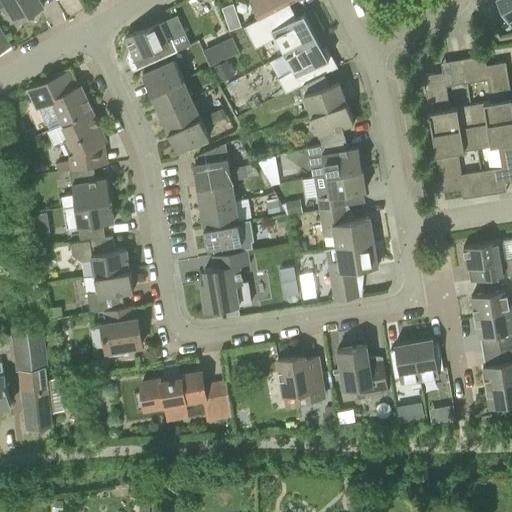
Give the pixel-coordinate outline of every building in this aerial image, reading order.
[(41,0),(0,0),(0,2),(7,13),(12,10),(17,20),(26,15),(27,17),(34,18),(36,11),(35,9),(44,4),(41,0)] [(214,13),(209,0),(188,0),(181,3),(186,21),(214,13)] [(289,1),(291,0),(252,0),(259,17),(289,1)] [(511,17),(511,0),(498,0),(508,18),(511,17)] [(283,53),(317,35),(304,12),(297,16),(289,1),(259,17),(244,25),(255,46),(274,35),(283,53)] [(238,25),(235,14),(224,18),(228,29),(238,25)] [(166,37),(159,21),(126,36),(135,56),(131,57),(136,68),(178,50),(171,35),(166,37)] [(0,51),(12,44),(0,25),(0,51)] [(325,73),(338,67),(326,44),(322,46),(317,35),(283,53),(292,70),(278,77),(286,93),(303,84),(303,83),(325,73)] [(203,49),(210,66),(240,52),(233,36),(203,49)] [(470,103),(474,125),(511,118),(511,98),(506,60),(486,64),(486,60),(478,61),(477,55),(463,57),(467,81),(486,78),(490,100),(470,103)] [(474,125),(470,103),(449,106),(446,85),(467,81),(463,57),(448,60),(450,66),(442,67),(443,71),(423,74),(433,132),(474,125)] [(174,58),(143,72),(151,92),(183,77),(174,58)] [(235,73),(228,58),(214,65),(221,80),(235,73)] [(54,100),(64,122),(93,109),(81,83),(70,88),(63,72),(28,88),(37,108),(54,100)] [(328,84),(325,73),(303,83),(303,84),(306,92),(304,93),(312,113),(347,101),(339,80),(328,84)] [(183,77),(151,92),(160,111),(192,97),(183,77)] [(192,97),(160,111),(169,131),(201,116),(192,97)] [(322,142),(345,136),(342,126),(354,121),(347,101),(312,113),(322,142)] [(58,171),(70,169),(94,166),(102,164),(98,142),(106,138),(93,109),(64,122),(70,136),(63,140),(70,155),(71,159),(57,161),(58,171)] [(226,117),(222,109),(210,115),(214,122),(226,117)] [(209,136),(201,116),(169,131),(177,150),(209,136)] [(511,178),(511,118),(474,125),(477,147),(498,144),(501,166),(481,169),(485,193),(499,190),(498,184),(506,183),(505,180),(511,178)] [(485,193),(481,169),(460,172),(456,151),(477,147),(474,125),(433,132),(442,190),(462,187),(462,190),(469,189),(470,195),(485,193)] [(326,174),(362,167),(358,146),(347,148),(345,136),(322,142),(324,152),(322,152),(326,174)] [(198,162),(194,163),(198,184),(232,178),(246,176),(244,165),(230,167),(228,157),(225,142),(197,155),(198,162)] [(263,167),(277,164),(276,154),(258,158),(263,167)] [(63,206),(76,203),(76,204),(110,199),(107,177),(96,179),(94,166),(70,169),(74,194),(62,196),(63,206)] [(362,167),(326,174),(328,186),(316,188),(318,197),(320,208),(345,204),(344,193),(366,189),(362,167)] [(232,178),(198,184),(201,205),(235,200),(232,178)] [(79,226),(80,230),(81,240),(105,236),(103,222),(114,220),(110,199),(76,204),(76,203),(63,206),(67,228),(79,226)] [(301,210),(299,199),(286,201),(287,212),(301,210)] [(235,200),(201,205),(204,226),(239,221),(235,200)] [(279,210),(278,200),(266,202),(268,212),(279,210)] [(336,246),(376,240),(376,239),(374,239),(370,215),(348,219),(345,204),(320,208),(324,235),(334,233),(336,246)] [(286,226),(285,215),(277,216),(278,227),(286,226)] [(239,221),(204,226),(208,247),(242,242),(239,221)] [(81,260),(93,259),(95,274),(130,268),(126,247),(115,249),(113,234),(105,236),(81,240),(70,242),(72,253),(81,260)] [(492,276),(511,273),(511,236),(464,244),(467,266),(471,265),(471,266),(482,265),(482,264),(490,262),(492,276)] [(328,260),(333,287),(335,299),(360,295),(358,283),(362,283),(363,267),(378,264),(374,240),(376,240),(336,246),(339,259),(328,260)] [(206,280),(203,281),(201,281),(202,282),(206,309),(251,302),(248,281),(243,282),(240,264),(249,262),(247,249),(214,254),(216,266),(205,268),(206,280)] [(90,311),(106,309),(106,308),(124,305),(122,291),(133,290),(130,268),(95,274),(97,289),(87,291),(90,311)] [(475,315),(511,308),(511,304),(509,288),(486,291),(476,292),(476,293),(472,294),(475,315)] [(242,313),(241,303),(239,304),(227,306),(229,315),(242,313)] [(135,304),(124,305),(106,308),(106,309),(108,321),(102,322),(107,349),(109,349),(110,354),(126,351),(125,346),(142,344),(138,316),(136,316),(135,304)] [(52,316),(62,313),(61,305),(50,307),(52,316)] [(511,308),(475,315),(479,336),(483,335),(483,336),(493,334),(493,333),(498,333),(500,347),(511,344),(511,308)] [(53,423),(51,411),(64,409),(60,377),(47,378),(45,366),(47,366),(43,323),(12,326),(16,369),(21,369),(28,426),(53,423)] [(433,336),(414,339),(420,377),(439,374),(438,369),(444,368),(439,340),(434,341),(433,336)] [(420,377),(414,339),(395,343),(396,348),(391,349),(395,377),(400,376),(401,380),(420,377)] [(360,394),(388,389),(383,358),(370,360),(367,343),(337,348),(344,388),(358,385),(360,394)] [(511,344),(500,347),(502,361),(498,362),(498,361),(487,363),(483,364),(487,385),(511,380),(511,344)] [(304,353),(294,355),(278,358),(284,393),(307,389),(308,398),(325,395),(318,355),(305,357),(304,353)] [(106,369),(104,360),(91,362),(92,371),(106,369)] [(0,405),(11,403),(2,361),(0,361),(0,405)] [(188,414),(185,399),(204,395),(208,417),(231,413),(232,413),(227,380),(202,384),(200,370),(179,374),(180,377),(164,379),(163,376),(142,380),(146,405),(164,402),(167,418),(188,414)] [(511,402),(511,380),(487,385),(490,406),(494,405),(494,406),(505,405),(504,404),(511,402)] [(407,403),(397,405),(399,421),(409,420),(407,403)] [(442,406),(444,419),(454,418),(452,404),(442,406)] [(323,406),(325,418),(336,417),(334,405),(323,406)] [(347,478),(347,501),(359,502),(359,478),(347,478)] [(479,494),(479,480),(467,480),(467,494),(479,494)]
